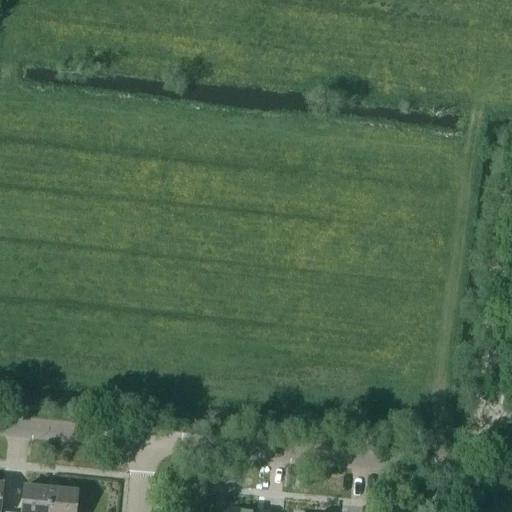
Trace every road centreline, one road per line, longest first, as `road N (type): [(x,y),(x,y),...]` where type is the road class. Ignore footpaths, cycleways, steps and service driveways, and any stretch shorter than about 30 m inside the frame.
road 1 (tertiary): [(511,474),(141,444)]
road 2 (tertiary): [(141,444),(0,429)]
